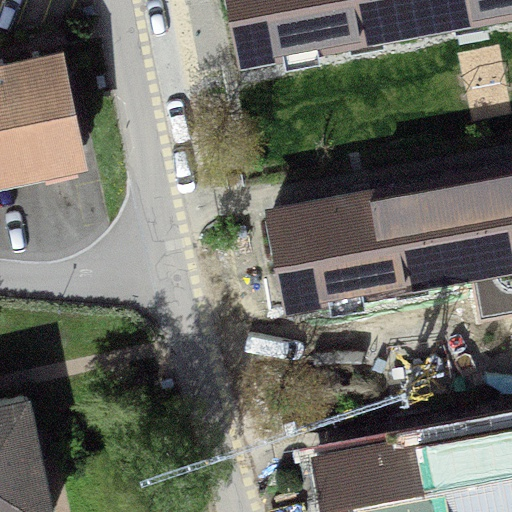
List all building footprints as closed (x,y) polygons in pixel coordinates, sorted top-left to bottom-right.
[(225,0),(238,71),(418,38),(411,0),(225,0)] [(511,0),(411,0),(418,38),(511,21),(511,0)] [(85,53),(0,69),(0,190),(108,168),(85,53)] [(511,163),(443,176),(463,283),(511,274),(511,163)] [(285,317),(463,283),(443,176),(264,210),(285,317)] [(65,511),(40,400),(0,408),(0,511),(65,511)] [(511,511),(511,424),(491,428),(505,511),(511,511)] [(334,511),(505,511),(491,428),(325,457),(334,511)]
